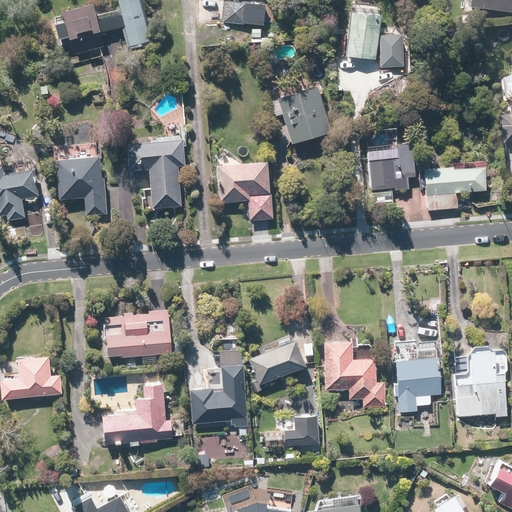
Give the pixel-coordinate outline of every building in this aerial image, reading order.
[(149,40),(139,0),(122,0),(119,1),(121,11),(99,16),(96,4),(66,11),(68,21),(57,24),(60,40),(71,37),(75,53),(105,46),(102,32),(123,27),(128,45),(149,40)] [(265,3),(224,0),(223,22),(263,25),(265,3)] [(511,0),(476,0),(476,6),(511,10),(511,0)] [(381,11),(352,8),(347,56),(375,60),(381,11)] [(262,27),(251,27),(251,38),(262,39),(262,27)] [(403,31),(381,32),(383,64),(405,62),(403,31)] [(318,87),(278,98),(291,144),(331,132),(318,87)] [(397,128),(367,130),(371,190),(408,188),(407,172),(416,172),(414,143),(398,143),(397,128)] [(129,169),(150,168),(151,207),(181,207),(180,166),(185,166),(184,140),(128,141),(129,169)] [(107,214),(105,177),(101,178),(101,156),(59,158),(60,199),(86,198),(87,214),(107,214)] [(268,161),(216,166),(220,202),(249,200),(251,220),(274,218),(268,161)] [(486,191),(485,165),(423,169),(426,210),(457,208),(456,192),(486,191)] [(4,166),(0,167),(0,216),(8,215),(9,221),(26,218),(22,198),(40,196),(36,169),(5,174),(4,166)] [(122,353),(122,356),(171,353),(168,309),(147,310),(148,313),(134,314),(133,312),(122,312),(122,315),(104,316),(105,337),(107,337),(108,354),(122,353)] [(295,338),(249,357),(259,383),(306,364),(295,338)] [(351,339),(323,340),(325,387),(349,387),(349,397),(363,397),(363,405),(384,405),(383,381),(375,381),(374,358),(351,359),(351,339)] [(454,375),(457,414),(506,411),(502,371),(495,372),(493,347),(469,349),(471,374),(454,375)] [(1,377),(2,397),(62,392),(60,373),(51,374),(49,354),(18,357),(19,375),(1,377)] [(438,355),(395,358),(399,410),(417,409),(416,394),(441,392),(438,355)] [(190,387),(192,422),(246,418),(242,363),(221,364),(223,385),(190,387)] [(103,412),(105,442),(130,441),(130,444),(141,443),(140,441),(172,439),(171,417),(166,417),(164,381),(143,382),(144,394),(137,394),(137,410),(103,412)] [(284,430),(285,445),(318,442),(316,413),(293,414),(295,429),(284,430)] [(511,470),(497,463),(487,481),(504,490),(499,500),(511,507),(511,470)] [(91,494),(71,505),(75,511),(131,511),(120,492),(97,505),(91,494)] [(464,511),(454,492),(433,504),(437,511),(464,511)] [(358,511),(357,500),(314,506),(314,511),(358,511)] [(291,511),(292,508),(257,503),(232,511),(291,511)]
